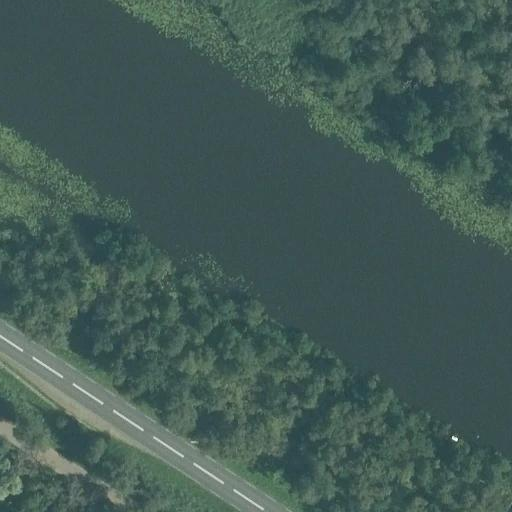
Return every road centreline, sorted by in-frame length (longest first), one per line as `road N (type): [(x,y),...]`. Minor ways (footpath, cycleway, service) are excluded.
road 1 (primary): [(265,511),(0,336)]
road 2 (unclassified): [(130,511),(0,426)]
